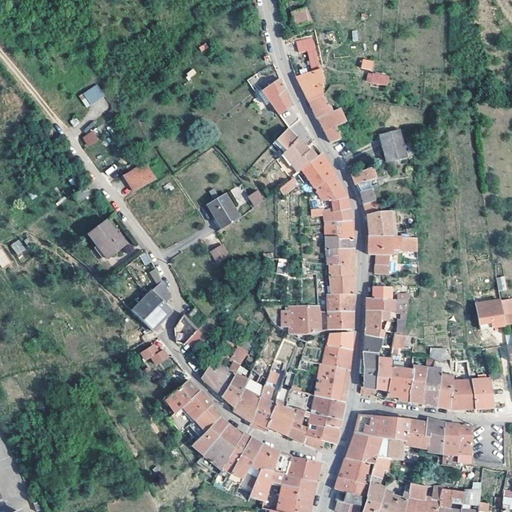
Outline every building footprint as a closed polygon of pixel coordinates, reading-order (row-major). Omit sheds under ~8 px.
[(296,21),(308,18),(305,2),(293,5),(296,21)] [(323,69),(317,32),(302,35),(304,46),(313,45),(317,70),(323,69)] [(362,59),(361,69),(373,71),(374,61),(362,59)] [(374,68),(372,79),(387,81),(389,71),(374,68)] [(324,96),(322,85),(324,85),(322,70),(296,77),(301,87),(308,101),(324,96)] [(279,114),(291,107),(284,88),(280,78),(262,90),(270,101),(279,114)] [(104,92),(98,82),(83,91),(90,102),(104,92)] [(262,90),(258,93),(266,104),(270,101),(262,90)] [(311,106),(316,118),(318,118),(332,113),(331,107),(327,107),(324,96),(308,101),(311,106)] [(298,120),(292,109),(281,116),(287,127),(298,120)] [(343,118),(341,110),(332,113),(318,118),(323,128),(330,142),(340,139),(337,127),(336,122),(344,122),(343,118)] [(346,122),(345,117),(343,118),(344,122),(336,122),(337,127),(339,126),(339,124),(346,125),(346,122)] [(275,140),(276,139),(287,129),(286,128),(274,138),(275,140)] [(287,129),(276,139),(275,140),(284,150),(287,146),(295,139),(287,129)] [(81,137),(87,147),(99,140),(93,130),(81,137)] [(387,162),(406,157),(400,131),(380,136),(387,162)] [(308,150),(297,137),(295,139),(287,146),(284,150),(282,151),(292,165),(298,173),(316,157),(310,149),(308,150)] [(273,142),(273,143),(281,153),(282,151),(284,150),(275,140),(273,142)] [(289,167),(292,165),(282,151),(281,153),(279,154),(289,167)] [(309,184),(313,189),(321,184),(321,183),(333,176),(334,176),(327,163),(321,153),(320,154),(316,157),(298,173),(278,188),(284,195),(303,179),(307,186),(309,184)] [(158,177),(148,160),(126,174),(136,191),(158,177)] [(357,185),(356,184),(369,181),(377,179),(373,168),(351,172),(353,178),(355,186),(357,185)] [(333,176),(321,183),(321,184),(331,200),(327,201),(328,210),(333,209),(334,211),(348,208),(345,196),(340,187),(338,186),(333,176)] [(379,187),(377,179),(369,181),(372,189),(373,188),(379,187)] [(369,181),(356,184),(357,185),(360,195),(364,204),(376,201),(373,188),(372,189),(369,181)] [(92,194),(86,185),(76,194),(81,201),(90,194),(91,195),(92,194)] [(255,206),(264,200),(258,190),(249,196),(255,206)] [(226,192),(225,193),(211,201),(206,204),(221,229),(240,217),(226,192)] [(367,214),(380,213),(379,212),(376,201),(364,204),(367,214)] [(324,211),(324,215),(325,223),(350,220),(349,214),(348,208),(334,211),(333,209),(328,210),(324,211)] [(392,237),(391,211),(379,212),(380,213),(367,214),(368,225),(369,236),(392,238),(392,237)] [(119,231),(109,217),(91,229),(109,255),(127,243),(119,231)] [(351,225),(350,220),(325,223),(325,225),(325,237),(352,238),(351,225)] [(130,242),(121,229),(119,231),(127,243),(130,242)] [(392,237),(392,238),(369,236),(369,245),(369,255),(376,255),(392,256),(392,254),(393,255),(394,250),(418,251),(417,238),(392,237)] [(352,243),(352,238),(325,237),(325,240),(326,250),(327,250),(327,258),(353,250),(352,243)] [(11,244),(17,255),(26,251),(20,239),(11,244)] [(222,245),(210,252),(217,263),(229,256),(222,245)] [(0,250),(0,263),(4,268),(8,264),(9,260),(0,251),(0,250)] [(353,260),(353,250),(327,258),(326,262),(327,266),(329,266),(329,269),(330,276),(353,276),(353,260)] [(145,266),(152,262),(147,251),(139,255),(145,266)] [(375,264),(391,265),(391,261),(392,256),(376,255),(375,264)] [(390,275),(391,272),(391,265),(375,264),(375,274),(390,275)] [(155,269),(151,272),(159,286),(132,312),(152,332),(160,324),(172,312),(166,304),(171,299),(164,281),(155,269)] [(330,289),(331,295),(353,295),(353,283),(353,276),(330,276),(330,289)] [(505,276),(496,278),(498,291),(507,290),(505,276)] [(373,299),(384,300),(395,299),(395,288),(386,288),(378,288),(373,288),(373,299)] [(509,320),(505,294),(480,298),(484,323),(509,320)] [(328,295),(328,313),(353,312),(353,301),(353,295),(331,295),(328,295)] [(373,299),(368,299),(368,305),(367,311),(396,312),(395,320),(406,321),(408,299),(395,299),(384,300),(373,299)] [(318,307),(287,306),(287,311),(279,311),(279,326),(287,326),(286,333),(291,335),(306,335),(320,332),(320,313),(318,313),(318,307)] [(197,329),(207,319),(197,309),(189,317),(188,319),(197,329)] [(367,311),(367,325),(365,335),(381,337),(382,330),(379,329),(380,321),(386,321),(395,322),(395,320),(396,312),(367,311)] [(328,313),(328,331),(351,330),(352,320),(353,312),(328,313)] [(185,345),(187,343),(198,330),(197,329),(188,319),(184,315),(174,329),(177,343),(185,345)] [(196,351),(207,339),(198,330),(187,343),(196,351)] [(392,348),(392,345),(393,332),(382,330),(381,337),(380,348),(392,348)] [(393,332),(392,345),(412,349),(414,335),(405,334),(393,332)] [(352,333),(328,335),(323,365),(349,371),(352,350),(351,349),(352,333)] [(379,353),(380,348),(381,337),(365,335),(365,338),(364,348),(363,359),(364,388),(376,389),(379,353)] [(305,346),(322,348),(323,336),(309,337),(306,343),(305,346)] [(239,347),(241,343),(230,337),(228,341),(239,347)] [(200,378),(211,388),(225,367),(221,364),(226,358),(230,360),(239,347),(228,341),(200,378)] [(147,360),(152,358),(160,353),(154,344),(141,352),(147,360)] [(233,363),(229,369),(225,367),(211,388),(221,397),(236,373),(238,368),(248,351),(239,347),(230,360),(233,363)] [(442,348),(430,347),(429,356),(436,359),(442,362),(442,348)] [(168,359),(164,351),(160,353),(152,358),(157,365),(168,359)] [(250,375),(260,357),(248,351),(238,368),(250,375)] [(379,353),(376,389),(381,390),(387,390),(391,354),(379,353)] [(398,398),(398,401),(408,402),(412,368),(413,355),(391,354),(387,390),(387,396),(398,398)] [(429,356),(427,367),(435,368),(436,359),(429,356)] [(301,360),(300,363),(298,370),(316,374),(318,364),(301,360)] [(294,361),(290,371),(287,370),(280,391),(275,404),(266,427),(267,427),(275,430),(287,436),(293,419),(296,409),(293,409),(285,407),(291,390),(298,370),(300,363),(294,361)] [(323,365),(314,396),(344,403),(346,388),(349,371),(323,365)] [(435,368),(427,367),(427,370),(423,404),(428,405),(436,407),(440,374),(441,369),(435,368)] [(427,370),(412,368),(408,402),(415,403),(423,404),(427,370)] [(248,380),(236,373),(221,397),(228,403),(234,409),(235,408),(244,390),(249,380),(248,380)] [(454,377),(440,374),(436,407),(443,408),(451,410),(454,382),(454,377)] [(493,408),(490,379),(471,381),(474,409),(484,409),(493,408)] [(180,433),(186,429),(212,406),(206,399),(200,392),(198,393),(188,381),(164,400),(174,413),(168,418),(180,433)] [(471,381),(457,381),(454,382),(451,410),(453,410),(462,410),(474,409),(471,381)] [(256,428),(265,432),(267,427),(266,427),(275,404),(268,401),(274,389),(265,386),(260,398),(251,423),(250,423),(249,425),(256,428)] [(251,423),(260,398),(244,390),(235,408),(234,409),(232,412),(241,417),(250,423),(251,423)] [(307,402),(310,395),(291,390),(285,407),(293,409),(296,400),(307,402)] [(340,421),(342,408),(344,403),(314,396),(310,413),(340,421)] [(228,426),(219,419),(218,413),(215,410),(212,406),(186,429),(191,433),(195,430),(201,436),(192,447),(202,455),(228,426)] [(310,413),(308,422),(338,430),(339,425),(340,421),(310,413)] [(385,419),(358,416),(354,433),(406,442),(409,421),(385,419)] [(307,435),(323,440),(324,441),(335,444),(336,439),(338,430),(308,422),(293,419),(287,436),(303,443),(307,435)] [(426,424),(423,449),(426,450),(426,453),(441,454),(445,425),(445,424),(437,422),(426,419),(426,424)] [(416,423),(409,421),(406,442),(406,446),(423,449),(426,424),(416,423)] [(452,426),(445,425),(441,454),(457,455),(459,427),(459,426),(452,426)] [(219,470),(242,437),(241,436),(233,430),(228,426),(202,455),(211,463),(219,470)] [(459,427),(457,455),(457,459),(457,461),(460,462),(471,464),(472,428),(466,428),(459,427)] [(342,467),(339,473),(338,478),(368,486),(369,484),(371,477),(376,457),(379,447),(390,448),(389,458),(390,459),(406,462),(417,464),(419,454),(405,452),(406,446),(406,442),(354,433),(351,443),(342,467)] [(246,436),(243,434),(241,436),(242,437),(219,470),(221,472),(228,477),(230,475),(252,439),(246,436)] [(309,445),(321,450),(324,441),(323,440),(307,435),(303,443),(309,445)] [(252,439),(230,475),(228,477),(242,484),(244,480),(256,456),(262,445),(256,441),(252,439)] [(256,456),(244,480),(253,487),(259,467),(270,469),(278,453),(270,449),(262,445),(256,456)] [(291,456),(278,452),(278,453),(270,469),(309,480),(315,481),(316,476),(319,463),(291,456)] [(206,469),(211,463),(202,455),(197,461),(206,469)] [(384,471),(387,472),(390,459),(389,458),(376,457),(371,477),(382,480),(384,471)] [(270,481),(282,485),(276,511),(277,511),(308,511),(312,498),(315,481),(309,480),(270,469),(259,467),(253,487),(251,493),(250,497),(264,501),(270,481)] [(338,492),(338,491),(362,497),(365,497),(366,498),(368,486),(338,478),(336,484),(334,490),(338,492)] [(361,511),(402,511),(411,484),(407,483),(402,499),(393,497),(394,494),(384,491),(384,489),(369,484),(368,486),(366,498),(365,497),(361,511)] [(437,511),(442,489),(442,486),(443,485),(434,486),(432,497),(425,497),(427,487),(418,485),(411,484),(402,511),(437,511)] [(460,511),(463,493),(462,492),(442,489),(437,511),(460,511)] [(338,492),(336,501),(348,505),(359,508),(362,497),(338,491),(338,492)] [(471,492),(463,491),(462,492),(463,493),(460,511),(477,511),(480,494),(471,492)] [(504,497),(502,511),(511,511),(511,507),(511,492),(505,492),(504,497)] [(36,510),(46,507),(43,498),(33,502),(36,510)] [(346,511),(348,505),(336,501),(333,511),(346,511)]
